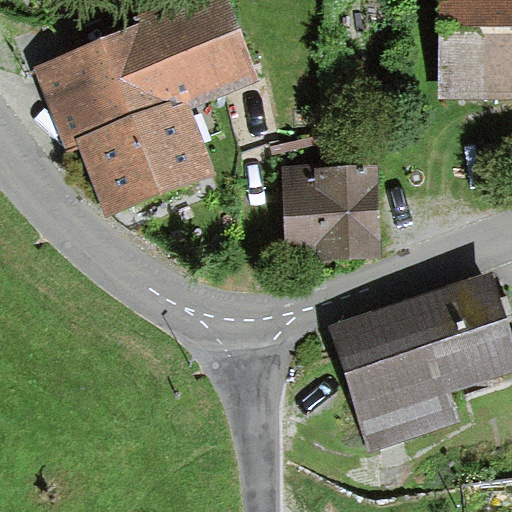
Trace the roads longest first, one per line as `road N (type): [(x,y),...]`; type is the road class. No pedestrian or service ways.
road 1 (tertiary): [(0,143),(71,226),(146,286),(238,322)]
road 2 (tertiary): [(238,322),(328,302),(511,234)]
road 3 (unclassified): [(238,322),(266,511)]
